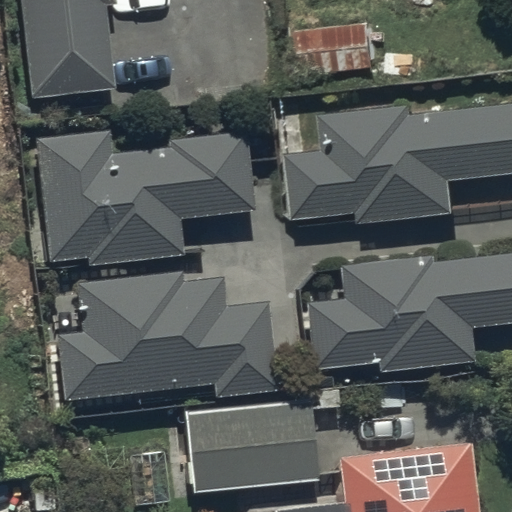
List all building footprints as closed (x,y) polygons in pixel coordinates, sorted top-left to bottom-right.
[(113,0),(18,0),(29,99),(113,91),(104,7),(114,6),(113,0)] [(375,67),(370,23),(293,31),(297,75),(375,67)] [(453,181),(511,174),(511,102),(413,113),(412,104),(320,114),(324,149),(287,153),(294,220),(359,214),(360,223),(456,213),(453,181)] [(179,220),(253,213),(245,133),(167,141),(167,149),(111,155),(108,131),(35,139),(48,264),(85,260),(86,268),(182,258),(179,220)] [(470,330),(511,325),(511,254),(431,263),(430,257),(338,267),(342,301),(304,305),(311,372),(376,366),(377,375),(473,365),(470,330)] [(214,400),(277,393),(267,302),(225,307),(222,278),(182,283),(180,273),(75,284),(80,333),(55,336),(62,402),(212,386),(214,400)] [(194,495),(317,483),(309,402),(186,414),(194,495)] [(476,511),(469,446),(335,461),(340,505),(274,511),(476,511)] [(134,507),(169,504),(164,453),(130,456),(134,507)] [(228,511),(227,498),(202,500),(202,511),(228,511)]
